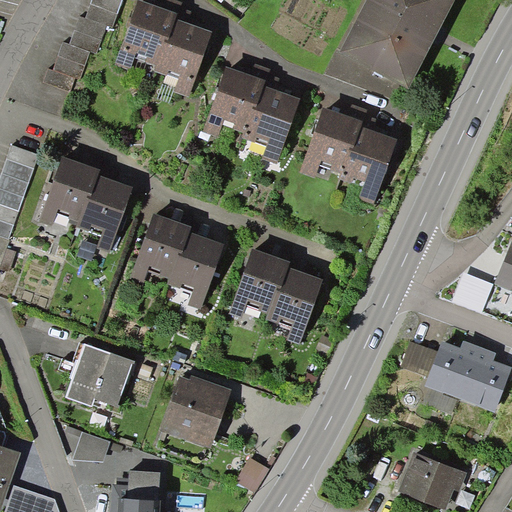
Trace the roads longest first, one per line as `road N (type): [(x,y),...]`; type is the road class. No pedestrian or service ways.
road 1 (secondary): [(511,40),(408,264)]
road 2 (secondary): [(394,295),(292,495)]
road 3 (residential): [(63,511),(0,334)]
road 4 (residential): [(511,342),(394,295)]
road 5 (residential): [(408,264),(448,262),(488,244),(511,216)]
